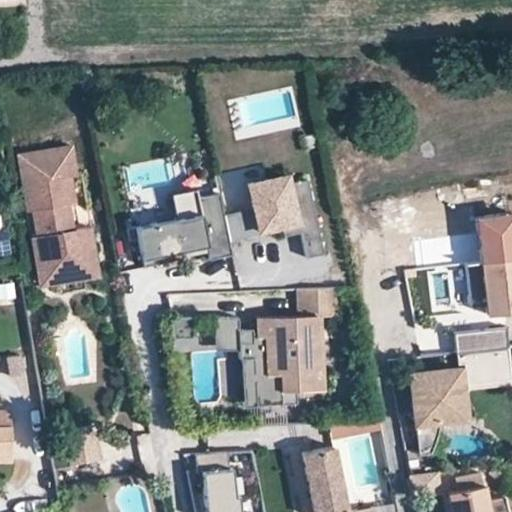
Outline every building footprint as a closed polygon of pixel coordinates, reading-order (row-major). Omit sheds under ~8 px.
[(436,75),(391,79),(392,93),(437,89),(436,75)] [(361,77),(333,78),(334,97),(362,95),(361,77)] [(70,223),(66,198),(72,197),(67,169),(73,169),(68,140),(14,149),(24,206),(29,205),(33,230),(28,231),(32,254),(49,251),(52,270),(94,262),(87,220),(70,223)] [(249,210),(254,232),(277,228),(278,232),(278,234),(289,232),(289,236),(296,235),(301,261),(319,257),(304,183),(284,187),(283,178),(245,186),(249,210)] [(205,260),(227,256),(224,242),(224,238),(219,216),(215,194),(194,198),(192,190),(167,195),(172,219),(131,228),(138,267),(169,261),(168,253),(180,251),(202,247),(203,252),(205,260)] [(511,224),(510,203),(472,207),(477,252),(481,292),(483,307),(511,303),(511,224)] [(219,216),(224,238),(254,232),(249,210),(219,216)] [(278,232),(277,228),(254,232),(224,238),(224,242),(278,232)] [(181,257),(203,252),(202,247),(180,251),(181,257)] [(52,270),(49,251),(32,254),(37,280),(96,270),(94,262),(52,270)] [(481,292),(477,252),(462,254),(465,283),(467,288),(468,291),(472,292),(475,292),(481,292)] [(0,285),(0,303),(14,302),(12,284),(0,285)] [(329,289),(290,290),(291,317),(258,318),(259,338),(251,339),(245,339),(246,345),(232,346),(232,349),(232,358),(246,358),(248,405),(289,403),(288,391),(316,389),(313,316),(330,315),(329,289)] [(259,338),(258,318),(250,319),(250,331),(231,332),(232,346),(246,345),(245,339),(251,339),(259,338)] [(231,332),(231,326),(207,327),(208,350),(232,349),(232,346),(231,332)] [(186,347),(185,328),(163,329),(164,348),(186,347)] [(462,378),(457,378),(458,390),(463,390),(463,388),(509,383),(505,348),(454,354),(455,364),(460,364),(462,378)] [(248,405),(246,358),(234,358),(236,405),(248,405)] [(413,425),(440,421),(461,419),(458,390),(457,378),(456,371),(408,375),(413,425)] [(0,450),(15,450),(13,409),(0,408),(0,450)] [(440,428),(440,421),(413,425),(417,455),(426,454),(432,451),(437,447),(440,441),(440,437),(440,431),(440,428)] [(98,458),(92,423),(62,428),(68,463),(98,458)] [(331,508),(346,505),(328,439),(298,448),(314,511),(331,508)] [(227,452),(195,453),(196,470),(201,470),(203,511),(237,511),(236,496),(232,496),(231,468),(228,468),(227,452)] [(486,499),(483,484),(445,491),(448,511),(507,511),(504,495),(486,499)] [(361,511),(357,511),(378,511),(375,500),(359,504),(361,511)]
